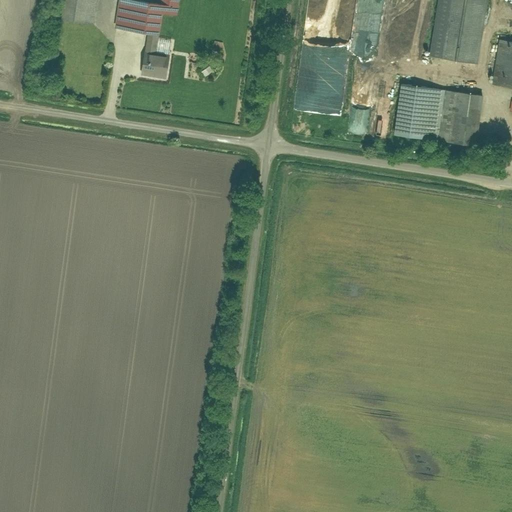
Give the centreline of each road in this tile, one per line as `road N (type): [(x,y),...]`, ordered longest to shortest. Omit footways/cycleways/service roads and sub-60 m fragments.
road 1 (unclassified): [(215,511),(264,148)]
road 2 (unclassified): [(264,148),(0,105)]
road 3 (residential): [(264,148),(511,186)]
road 4 (residential): [(264,148),(285,0)]
